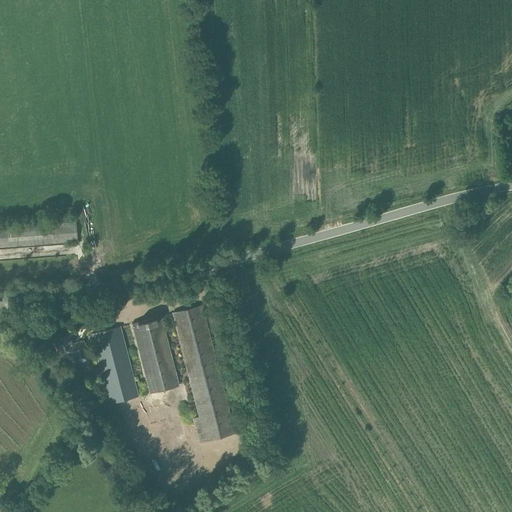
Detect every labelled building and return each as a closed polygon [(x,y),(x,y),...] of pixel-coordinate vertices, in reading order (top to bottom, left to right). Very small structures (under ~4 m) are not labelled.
[(76,221),(0,227),(0,247),(78,241),(76,221)] [(235,433),(202,305),(172,313),(199,417),(192,418),(199,443),(205,441),(235,433)] [(131,323),(150,393),(180,385),(161,315),(131,323)] [(121,326),(91,334),(110,404),(139,396),(121,326)] [(71,333),(53,338),(58,358),(75,354),(77,362),(87,360),(83,342),(73,344),(71,333)]
